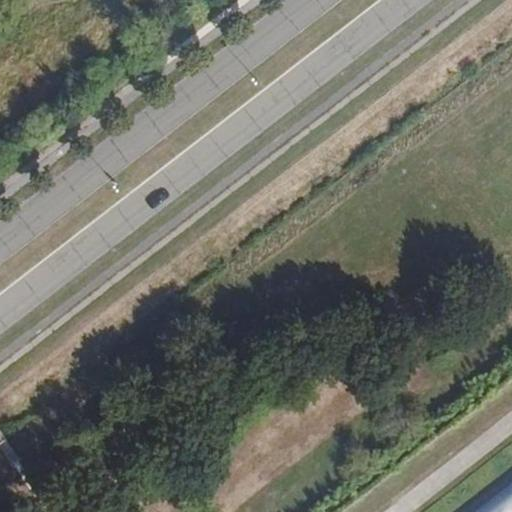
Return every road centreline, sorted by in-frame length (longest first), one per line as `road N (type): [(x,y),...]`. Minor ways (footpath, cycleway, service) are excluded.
road 1 (secondary): [(0,324),(415,0)]
road 2 (secondary): [(311,0),(0,240)]
